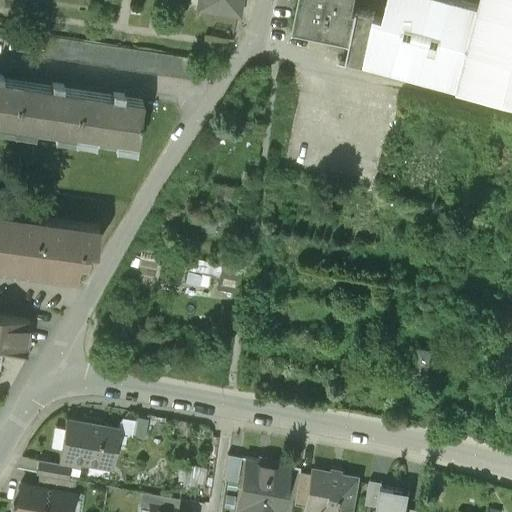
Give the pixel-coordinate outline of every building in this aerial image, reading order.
[(239,0),(199,0),(199,6),(204,7),(204,8),(238,12),(239,0)] [(298,0),(293,27),(351,39),(357,9),(353,8),(355,0),(298,0)] [(412,0),(375,0),(373,11),(357,8),(351,39),(349,47),(345,47),(343,55),(363,61),(391,68),(412,0)] [(511,0),(412,0),(391,68),(461,84),(511,97),(511,0)] [(82,39),(45,33),(41,55),(79,61),(82,39)] [(119,45),(82,39),(79,61),(116,67),(119,45)] [(157,51),(119,45),(116,67),(153,72),(157,51)] [(194,56),(157,51),(153,72),(191,78),(194,56)] [(20,80),(0,76),(0,121),(13,123),(20,80)] [(81,89),(20,80),(13,123),(74,133),(81,89)] [(141,98),(81,89),(74,133),(135,142),(141,98)] [(482,116),(443,105),(433,141),(458,148),(461,138),(475,141),(482,116)] [(236,187),(211,182),(206,203),(231,208),(236,187)] [(97,223),(0,209),(0,271),(74,282),(77,258),(85,259),(86,247),(94,248),(97,223)] [(235,266),(185,255),(183,268),(211,274),(208,287),(229,291),(235,266)] [(0,314),(0,340),(26,344),(30,319),(0,314)] [(511,362),(506,361),(499,389),(511,392),(511,362)] [(116,424),(65,415),(58,454),(109,463),(111,453),(115,451),(115,447),(113,442),(116,424)] [(496,432),(482,428),(479,438),(493,442),(496,432)] [(239,454),(227,452),(223,474),(235,477),(239,454)] [(278,511),(287,463),(246,455),(237,505),(257,509),(258,506),(277,509),(276,511),(278,511)] [(69,463),(37,458),(35,470),(36,470),(66,476),(69,463)] [(350,511),(357,475),(311,467),(311,471),(305,503),(304,506),(316,508),(321,511),(350,511)] [(311,471),(299,469),(293,501),(305,503),(311,471)] [(66,476),(36,470),(35,472),(38,472),(36,484),(72,490),(74,477),(66,476)] [(382,480),(370,477),(365,501),(377,503),(381,483),(382,484),(382,480)] [(36,484),(20,481),(17,498),(12,501),(11,509),(13,511),(62,511),(62,510),(67,507),(70,492),(71,492),(72,490),(36,484)] [(382,484),(381,483),(377,503),(375,511),(405,511),(407,504),(410,489),(382,484)] [(179,496),(143,490),(140,504),(149,505),(150,504),(177,508),(179,496)]
